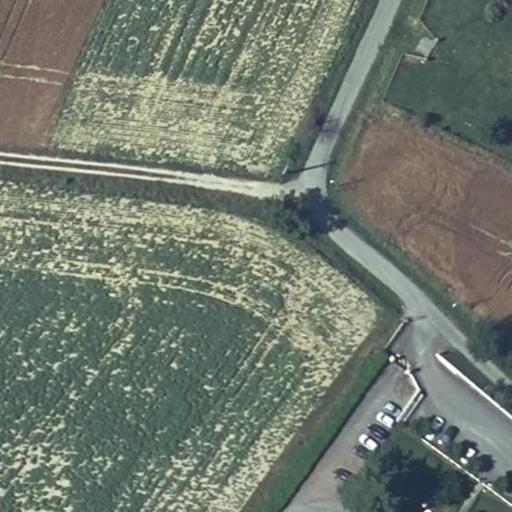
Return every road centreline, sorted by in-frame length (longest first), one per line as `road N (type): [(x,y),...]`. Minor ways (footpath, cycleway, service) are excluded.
road 1 (unclassified): [(439,325),(303,195),(391,0)]
road 2 (track): [(0,160),(303,195)]
